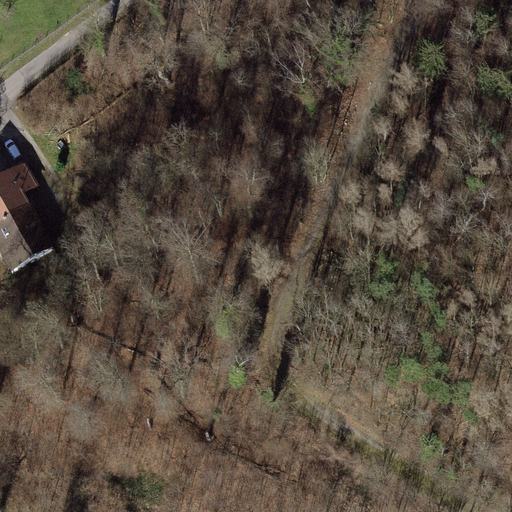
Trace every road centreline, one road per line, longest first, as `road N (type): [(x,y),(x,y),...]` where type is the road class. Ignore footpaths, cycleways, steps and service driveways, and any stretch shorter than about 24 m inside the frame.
road 1 (track): [(478,511),(304,401),(271,364),(277,319),(427,0)]
road 2 (residential): [(0,98),(136,0)]
